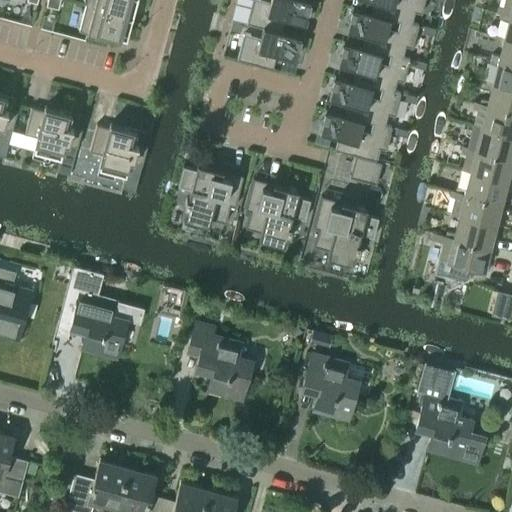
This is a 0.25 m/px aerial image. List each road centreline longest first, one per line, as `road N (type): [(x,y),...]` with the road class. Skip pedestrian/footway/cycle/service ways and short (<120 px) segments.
road 1 (residential): [(443,511),(0,395)]
road 2 (residential): [(307,92),(223,75),(212,119),(218,129),(285,145),(296,136)]
road 3 (residential): [(0,40),(137,79),(160,0)]
